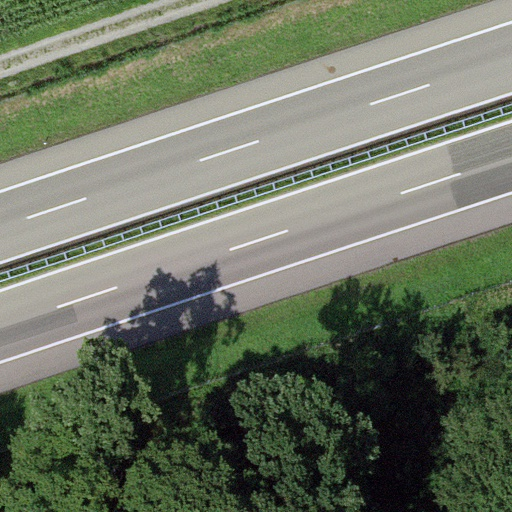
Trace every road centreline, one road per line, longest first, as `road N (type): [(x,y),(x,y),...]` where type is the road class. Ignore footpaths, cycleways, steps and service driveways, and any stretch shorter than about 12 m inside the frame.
road 1 (motorway): [(511,60),(0,229)]
road 2 (motorway): [(0,328),(511,159)]
road 3 (track): [(0,85),(241,0)]
